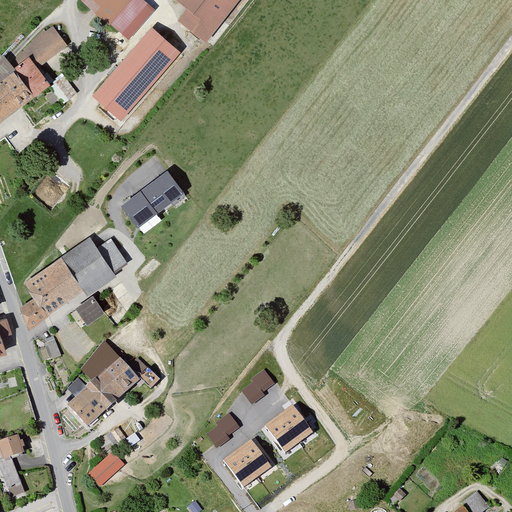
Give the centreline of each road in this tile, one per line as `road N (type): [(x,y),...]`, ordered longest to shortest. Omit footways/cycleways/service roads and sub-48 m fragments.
road 1 (track): [(511,41),(281,340),(292,375),(343,449),(274,505)]
road 2 (residential): [(68,511),(0,279)]
